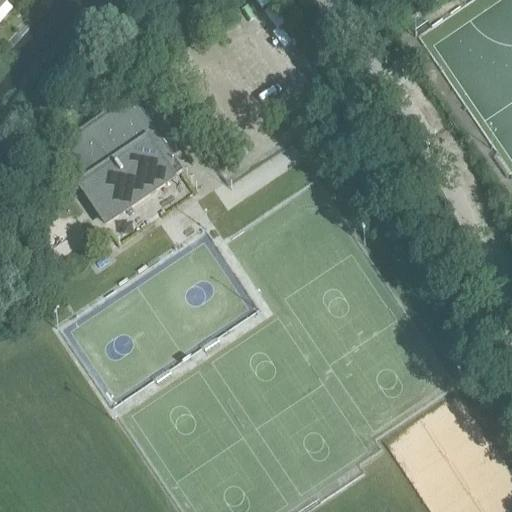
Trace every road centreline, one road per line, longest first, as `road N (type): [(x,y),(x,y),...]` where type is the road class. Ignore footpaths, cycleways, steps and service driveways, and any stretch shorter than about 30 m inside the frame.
road 1 (unclassified): [(511,320),(412,118),(330,6)]
road 2 (unknown): [(0,192),(191,0)]
